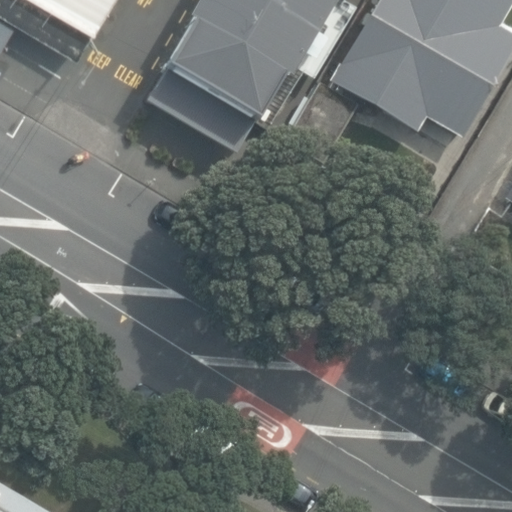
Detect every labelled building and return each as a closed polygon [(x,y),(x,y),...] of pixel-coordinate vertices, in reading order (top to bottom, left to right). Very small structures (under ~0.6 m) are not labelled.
[(0,0),(0,15),(70,58),(105,0),(0,0)] [(197,0),(138,105),(237,161),(294,62),(308,70),(322,44),(313,39),(334,0),(197,0)] [(374,0),(323,88),(412,141),(422,123),(456,143),(511,49),(511,44),(438,0),(374,0)] [(313,90),(280,151),(319,173),(352,111),(313,90)] [(511,183),(502,200),(511,205),(511,183)] [(49,511),(0,483),(0,511),(49,511)]
